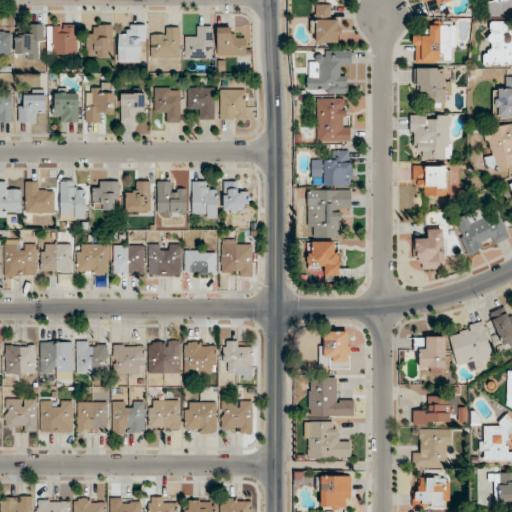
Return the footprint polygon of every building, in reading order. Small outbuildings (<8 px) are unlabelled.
[(423,0),(429,12),(456,0),(423,0)] [(511,0),(485,0),(481,9),(497,18),(502,9),(511,14),(511,0)] [(339,43),(339,19),(330,19),(330,5),(313,5),(313,43),(339,43)] [(511,65),(511,22),(489,22),(489,49),(484,49),(484,65),(511,65)] [(0,56),(10,57),(11,35),(1,35),(1,25),(0,24),(0,56)] [(15,35),(15,58),(42,58),(42,25),(25,25),(25,35),(15,35)] [(47,55),(75,55),(75,25),(47,25),(47,55)] [(86,57),(113,57),(113,26),(95,26),(95,35),(86,35),(86,57)] [(118,62),(143,62),(143,26),(128,26),(128,35),(118,35),(118,62)] [(212,58),(212,26),(194,26),(194,37),(185,37),(185,58),(212,58)] [(414,64),(444,64),(444,54),(451,54),(451,26),(424,26),(424,35),(414,35),(414,64)] [(180,28),(160,28),(160,37),(151,37),(151,59),(180,59),(180,28)] [(245,37),(236,37),(236,28),(217,28),(217,56),(245,56),(245,37)] [(317,51),(317,61),(306,61),(307,94),(350,94),(350,79),(341,79),(341,66),(351,66),(351,51),(317,51)] [(448,69),(415,69),(415,92),(425,92),(425,103),(448,103),(448,69)] [(505,88),(495,88),(495,117),(511,117),(511,77),(505,77),(505,88)] [(113,112),(113,84),(96,84),(96,92),(86,92),(86,122),(104,122),(104,112),(113,112)] [(180,122),(180,88),(154,88),(154,112),(163,112),(163,122),(180,122)] [(214,88),(187,88),(187,109),(196,109),(196,119),(214,119),(214,88)] [(245,90),(220,90),(220,119),(245,119),(245,90)] [(18,123),(36,123),(36,114),(45,114),(45,92),(27,92),(27,101),(18,101),(18,123)] [(12,94),(0,93),(0,122),(12,122),(12,94)] [(78,93),(54,94),(54,122),(79,122),(78,93)] [(146,94),(121,94),(121,122),(137,122),(137,114),(146,114),(146,94)] [(316,142),(350,142),(350,108),(344,108),(344,99),(316,99),(316,142)] [(450,115),(410,115),(410,149),(420,149),(420,160),(450,160),(450,115)] [(511,124),(482,128),(487,170),(511,167),(511,124)] [(311,187),(352,187),(352,151),(332,151),(332,162),(311,162),(311,187)] [(412,166),(412,187),(423,187),(423,196),(448,196),(448,166),(412,166)] [(0,217),(21,217),(21,192),(11,192),(11,182),(0,181),(0,217)] [(85,221),(85,190),(75,190),(75,181),(60,181),(60,221),(85,221)] [(101,190),(92,190),(92,210),(119,210),(119,181),(101,181),(101,190)] [(43,182),(25,182),(25,213),(54,213),(54,192),(43,192),(43,182)] [(149,212),(149,182),(136,182),(136,192),(125,192),(125,212),(149,212)] [(218,218),(218,192),(209,192),(209,182),(192,182),(192,218),(218,218)] [(223,212),(248,212),(248,192),(238,192),(238,182),(223,182),(223,212)] [(157,217),(185,217),(185,192),(173,192),(173,183),(157,183),(157,217)] [(341,210),(352,210),(352,190),(307,190),(307,228),(315,228),(315,238),(341,238),(341,210)] [(508,237),(499,213),(485,219),(481,209),(453,221),(468,256),(488,248),(487,246),(508,237)] [(415,269),(444,269),(444,238),(415,238),(415,269)] [(36,276),(36,240),(4,240),(4,276),(36,276)] [(220,276),(251,276),(251,240),(220,240),(220,276)] [(339,242),(307,242),(308,271),(324,271),(324,281),(349,281),(349,269),(339,269),(339,242)] [(72,275),(72,244),(40,244),(40,275),(72,275)] [(108,244),(76,244),(76,276),(108,276),(108,244)] [(181,244),(148,244),(148,276),(181,276),(181,244)] [(143,246),(113,246),(113,276),(143,276),(143,246)] [(184,275),(215,275),(215,251),(184,251),(184,275)] [(511,309),(491,319),(505,351),(511,347),(511,309)] [(448,332),(456,365),(467,362),(470,372),(486,368),(484,358),(493,356),(485,323),(448,332)] [(319,369),(349,369),(349,332),(319,332),(319,369)] [(445,338),(414,338),(414,362),(424,362),(424,372),(445,372),(445,338)] [(180,373),(180,341),(148,341),(148,373),(180,373)] [(40,342),(40,374),(72,374),(72,342),(40,342)] [(76,374),(107,374),(107,342),(76,342),(76,374)] [(184,374),(216,374),(216,342),(184,342),(184,374)] [(223,374),(251,374),(251,342),(223,342),(223,374)] [(113,374),(144,374),(144,344),(113,344),(113,374)] [(5,345),(5,374),(35,374),(35,345),(5,345)] [(352,416),(352,397),(337,397),(337,378),(308,378),(308,416),(352,416)] [(413,408),(413,424),(455,424),(455,397),(426,397),(426,408),(413,408)] [(36,431),(36,399),(4,399),(4,431),(36,431)] [(180,429),(180,400),(148,400),(148,429),(180,429)] [(40,433),(72,433),(72,401),(40,401),(40,433)] [(144,435),(144,401),(112,401),(112,435),(144,435)] [(221,401),(221,433),(252,433),(252,401),(221,401)] [(77,431),(108,431),(108,402),(77,402),(77,431)] [(216,403),(185,403),(185,433),(216,433),(216,403)] [(480,463),(511,463),(511,417),(499,417),(499,426),(480,426),(480,463)] [(350,458),(350,441),(339,441),(339,422),(305,422),(305,458),(350,458)] [(412,449),(412,469),(451,469),(451,429),(421,429),(421,449),(412,449)] [(511,473),(493,474),(494,502),(511,502),(511,473)] [(350,507),(350,476),(319,476),(319,507),(350,507)] [(415,507),(449,507),(449,477),(415,477),(415,507)] [(0,511),(32,511),(33,497),(0,497),(0,511)] [(176,511),(176,498),(148,498),(147,511),(176,511)] [(74,499),(73,511),(104,511),(105,499),(74,499)] [(140,511),(141,499),(110,499),(109,511),(140,511)] [(251,511),(251,499),(220,499),(219,511),(251,511)] [(37,500),(37,511),(68,511),(69,500),(37,500)] [(213,511),(213,501),(184,501),(183,511),(213,511)]
